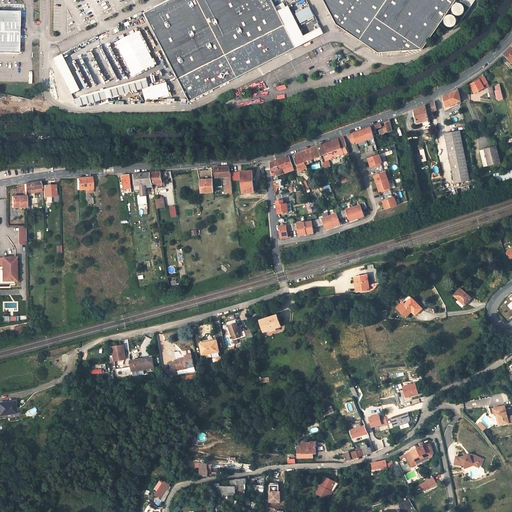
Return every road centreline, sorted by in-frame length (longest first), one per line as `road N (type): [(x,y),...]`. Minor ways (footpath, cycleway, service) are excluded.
road 1 (residential): [(511,354),(432,394),(416,427),(379,453),(178,485),(165,511)]
road 2 (unclassified): [(0,183),(264,158)]
road 3 (residential): [(285,291),(82,348)]
road 4 (unclassified): [(343,130),(443,90),(511,35)]
road 5 (unclassified): [(343,130),(373,214),(320,236),(274,243)]
